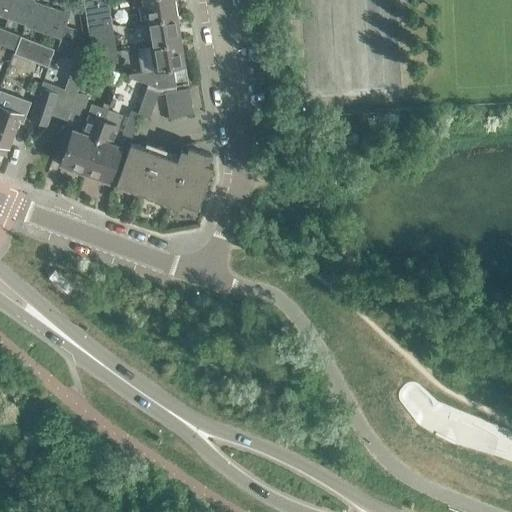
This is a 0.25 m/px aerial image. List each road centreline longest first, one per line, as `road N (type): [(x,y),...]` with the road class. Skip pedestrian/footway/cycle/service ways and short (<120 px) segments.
road 1 (residential): [(0,206),(210,268),(242,178),(244,133),(220,0)]
road 2 (secondary): [(180,421),(0,286)]
road 3 (secondary): [(377,511),(271,450),(180,421)]
road 4 (secondary): [(180,421),(222,467),(295,511)]
